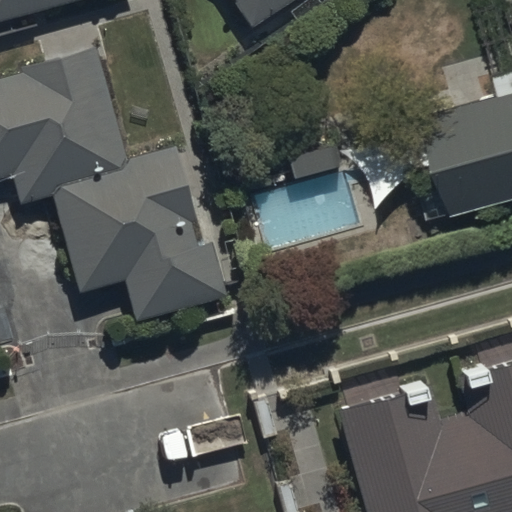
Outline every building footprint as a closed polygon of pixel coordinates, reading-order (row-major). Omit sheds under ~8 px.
[(0,0),(0,25),(92,0),(0,0)] [(228,0),(247,28),(292,0),(228,0)] [(18,77),(0,81),(0,180),(10,178),(18,208),(52,199),(77,295),(123,283),(134,325),(225,301),(209,243),(197,247),(172,149),(124,162),(95,51),(16,71),(18,77)] [(430,120),(457,217),(511,201),(511,70),(496,74),(503,100),(430,120)] [(338,416),(365,511),(511,511),(511,362),(483,371),(481,364),(457,371),(469,414),(438,423),(425,379),(398,387),(401,398),(338,416)]
